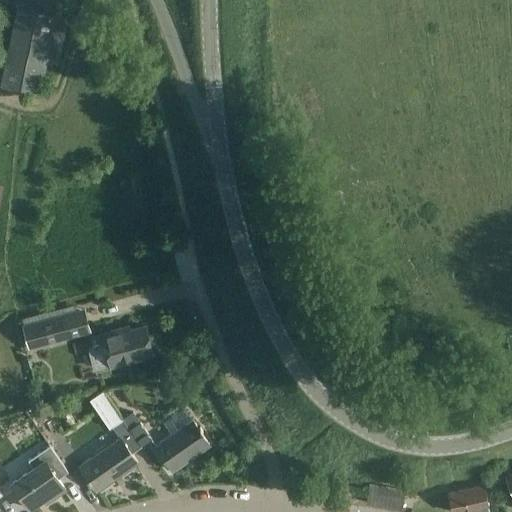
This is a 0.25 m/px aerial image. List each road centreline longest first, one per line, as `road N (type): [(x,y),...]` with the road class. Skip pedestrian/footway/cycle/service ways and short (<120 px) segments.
road 1 (unclassified): [(511,431),(431,448),(361,427),(331,408),(295,366),(261,302),(241,252),(220,150)]
road 2 (residential): [(271,501),(278,472),(193,288)]
road 3 (residential): [(220,150),(157,0)]
road 4 (unclassified): [(220,150),(213,0)]
